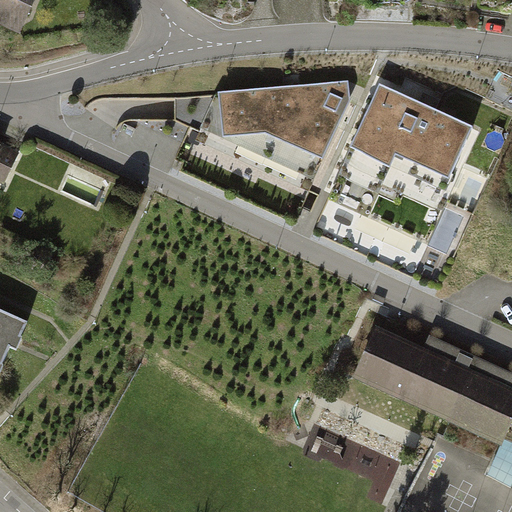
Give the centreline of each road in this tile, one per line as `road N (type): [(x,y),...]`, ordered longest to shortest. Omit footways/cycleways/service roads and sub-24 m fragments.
road 1 (residential): [(511,343),(52,132),(10,92)]
road 2 (residential): [(181,49),(348,34),(511,46)]
road 3 (residential): [(10,92),(181,49)]
